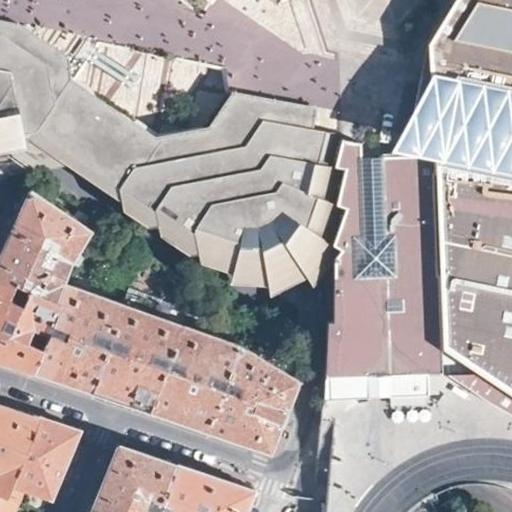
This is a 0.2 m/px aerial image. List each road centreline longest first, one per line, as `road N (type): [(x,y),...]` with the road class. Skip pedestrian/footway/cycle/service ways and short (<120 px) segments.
road 1 (unclassified): [(0,135),(511,472)]
road 2 (residential): [(328,312),(325,358),(286,472),(0,374)]
road 3 (unclassified): [(314,0),(323,57),(328,312)]
road 4 (residential): [(499,511),(464,489),(453,463),(468,435),(511,436)]
